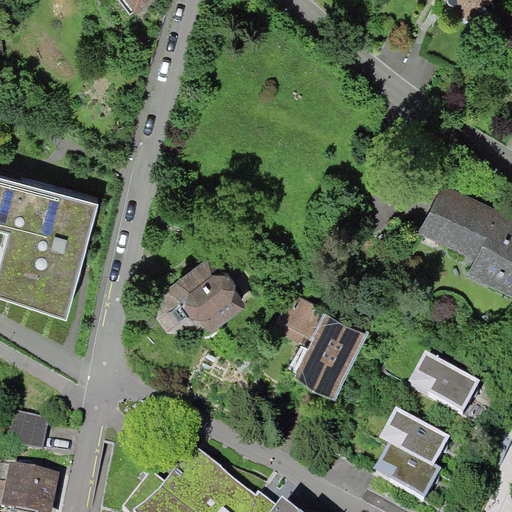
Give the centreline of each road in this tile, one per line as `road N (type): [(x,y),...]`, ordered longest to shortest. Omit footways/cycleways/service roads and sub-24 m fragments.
road 1 (residential): [(71,511),(183,0)]
road 2 (residential): [(291,0),(370,73),(511,162)]
